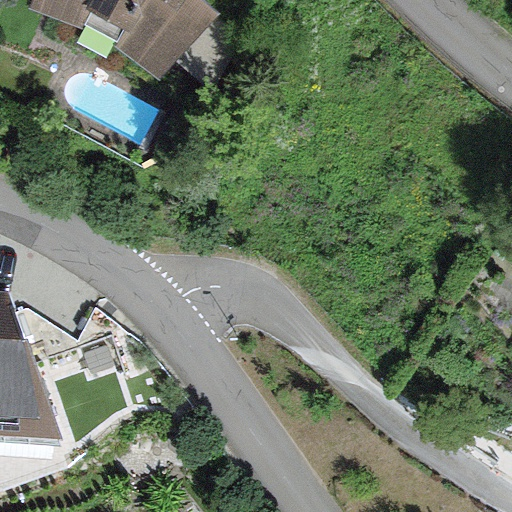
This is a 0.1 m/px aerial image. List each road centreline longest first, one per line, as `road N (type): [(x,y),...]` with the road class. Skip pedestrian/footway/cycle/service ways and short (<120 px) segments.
road 1 (residential): [(147,297),(209,282),(259,290),(399,414),(511,491)]
road 2 (residential): [(310,511),(147,297)]
road 3 (residential): [(147,297),(61,235),(0,209)]
